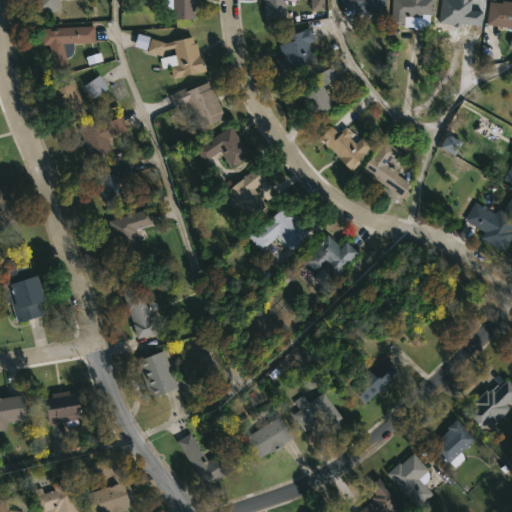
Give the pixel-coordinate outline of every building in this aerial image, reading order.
[(56,0),(56,10),(39,10),(39,0),(56,0)] [(192,0),(192,19),(169,19),(170,9),(157,9),(157,0),(192,0)] [(281,1),(282,21),(260,22),(260,1),(258,1),(258,0),(293,0),(293,1),(281,1)] [(323,11),(322,0),(309,0),(310,11),(323,11)] [(381,0),(380,18),(368,17),(368,13),(349,12),(349,9),(337,8),(337,0),(381,0)] [(429,0),(429,15),(424,15),(424,30),(410,30),(410,27),(401,27),(401,26),(387,25),(387,0),(429,0)] [(511,2),(511,33),(507,33),(508,28),(483,25),(487,2),(498,3),(498,1),(511,2)] [(62,44),(66,65),(51,67),(47,45),(42,45),(40,28),(93,25),(94,42),(62,44)] [(306,42),(313,62),(284,70),(276,44),(279,43),(277,37),(300,30),(300,29),(307,26),(312,40),(306,42)] [(188,37),(190,44),(192,43),(195,56),(197,55),(197,58),(199,58),(202,71),(168,79),(167,72),(165,73),(164,70),(166,69),(166,67),(173,65),(170,48),(160,50),(157,57),(141,53),(146,39),(161,43),(188,37)] [(332,104),(311,114),(310,113),(302,117),(297,106),(307,102),(299,86),(315,79),(312,73),(328,65),(333,77),(322,82),(332,104)] [(83,85),(92,98),(107,89),(98,75),(83,85)] [(84,117),(60,126),(44,86),(69,76),(84,117)] [(204,81),(206,87),(208,87),(219,112),(217,113),(220,119),(193,131),(182,104),(171,109),(165,95),(180,88),(182,91),(204,81)] [(118,120),(123,133),(103,139),(108,152),(84,160),(74,128),(96,120),(97,124),(118,117),(118,120)] [(236,138),(247,155),(227,169),(216,152),(200,163),(192,150),(227,126),(236,138)] [(330,129),(334,134),(342,128),(348,135),(345,137),(351,144),(358,138),(366,147),(354,161),(355,162),(346,171),(316,138),(328,127),(330,129)] [(455,155),(460,141),(445,135),(440,149),(455,155)] [(397,153),(394,157),(392,156),(384,165),(394,172),(393,175),(406,184),(396,197),(359,170),(380,140),(397,153)] [(511,187),(500,180),(511,160),(507,157),(511,148),(511,187)] [(110,195),(114,206),(102,210),(98,199),(96,200),(87,173),(123,161),(128,175),(121,177),(125,190),(110,195)] [(252,188),(261,201),(243,214),(232,199),(226,203),(217,191),(225,185),(227,188),(256,167),(265,179),(252,188)] [(0,184),(4,183),(18,220),(0,227),(0,184)] [(511,225),(510,229),(511,230),(511,234),(502,251),(479,238),(483,232),(463,220),(474,201),(494,213),(497,208),(501,211),(511,193),(511,225)] [(134,250),(111,257),(101,222),(146,209),(151,223),(132,229),(134,235),(130,236),(134,250)] [(279,209),(282,213),(285,211),(300,232),(282,246),(274,236),(258,249),(247,235),(279,209)] [(326,234),(328,235),(329,234),(337,242),(342,238),(356,252),(319,288),(309,278),(314,272),(302,260),(326,234)] [(27,263),(30,274),(33,273),(40,298),(37,299),(42,315),(16,323),(10,300),(5,302),(0,285),(0,281),(4,280),(2,271),(27,263)] [(142,281),(147,302),(150,301),(155,304),(157,320),(152,321),(155,334),(131,339),(119,286),(142,281)] [(167,367),(175,388),(146,398),(141,383),(140,384),(138,379),(141,378),(140,377),(139,377),(138,374),(140,373),(135,361),(161,351),(167,367)] [(394,373),(361,403),(348,388),(368,371),(370,373),(384,361),(394,373)] [(511,389),(511,404),(492,425),(491,423),(486,429),(470,414),(475,409),(469,404),(482,390),(484,392),(487,389),(490,393),(503,380),(511,389)] [(64,391),(65,394),(71,393),(75,420),(73,420),(74,426),(63,428),(62,422),(50,424),(46,395),(53,394),(53,392),(64,391)] [(27,393),(32,418),(10,422),(7,427),(1,430),(0,429),(0,395),(3,395),(3,397),(27,393)] [(321,393),(338,418),(323,428),(318,420),(303,431),(291,414),(298,410),(292,402),(303,395),(308,402),(321,393)] [(277,447),(269,452),(268,450),(249,461),(237,440),(277,417),(289,439),(276,446),(277,447)] [(468,441),(457,451),(463,456),(453,467),(447,461),(444,464),(426,447),(429,444),(426,441),(429,437),(432,440),(452,420),(470,438),(468,441)] [(201,454),(205,461),(225,449),(235,467),(201,487),(175,440),(188,432),(201,454)] [(409,452),(425,469),(424,471),(426,476),(425,479),(421,484),(430,494),(416,507),(383,472),(395,461),(397,463),(409,452)] [(114,467),(124,481),(123,482),(131,503),(125,505),(125,507),(121,508),(122,510),(116,511),(91,511),(84,493),(112,482),(106,474),(99,479),(89,466),(105,455),(114,467)] [(388,511),(354,511),(369,499),(367,497),(372,494),(365,485),(374,477),(397,504),(388,511)] [(67,481),(76,511),(50,511),(50,509),(40,511),(34,490),(40,488),(42,493),(52,489),(51,486),(67,481)] [(14,511),(25,508),(21,493),(0,499),(0,511),(14,511)]
